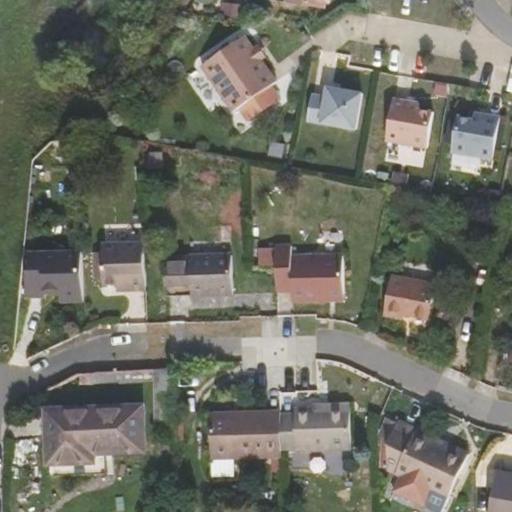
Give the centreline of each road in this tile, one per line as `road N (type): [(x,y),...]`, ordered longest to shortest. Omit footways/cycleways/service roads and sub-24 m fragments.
road 1 (residential): [(511,414),(355,346),(170,343)]
road 2 (residential): [(145,344),(0,389)]
